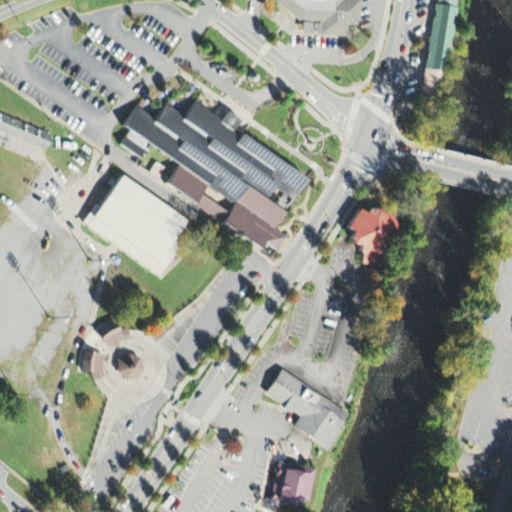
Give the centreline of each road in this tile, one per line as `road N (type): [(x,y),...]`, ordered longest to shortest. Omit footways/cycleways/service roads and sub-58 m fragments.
road 1 (primary): [(128,511),(345,190),(385,99),(407,0)]
road 2 (residential): [(400,154),(371,140),(205,0)]
